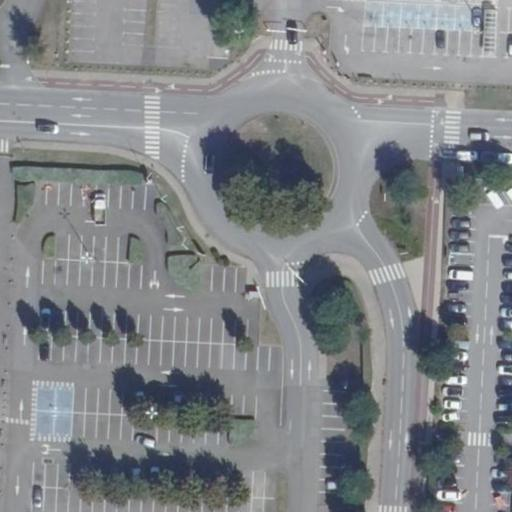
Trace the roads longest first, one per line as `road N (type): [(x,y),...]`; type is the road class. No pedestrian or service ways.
road 1 (unclassified): [(392,511),(401,358),(387,275),(349,205)]
road 2 (unclassified): [(209,167),(216,208),(244,238),(264,246),(323,236),(349,205)]
road 3 (unclassified): [(349,205),(354,161),(332,123),(296,104),(242,115)]
road 4 (unclassified): [(242,115),(153,113),(91,122)]
road 5 (unclassified): [(91,122),(209,167)]
